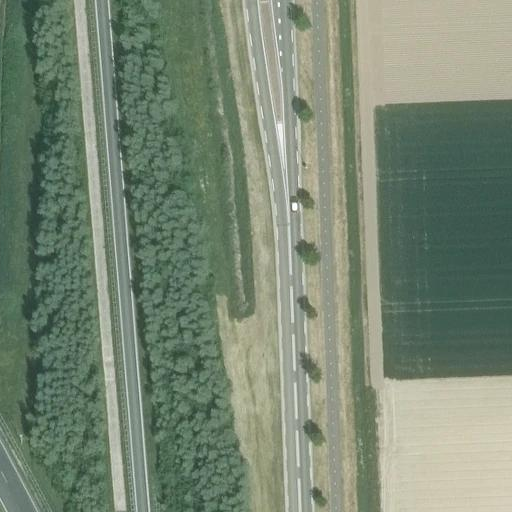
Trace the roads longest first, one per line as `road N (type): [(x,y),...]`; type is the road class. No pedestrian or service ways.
road 1 (trunk): [(98,0),(142,511)]
road 2 (tertiary): [(299,511),(284,185)]
road 3 (tertiary): [(250,0),(275,173),(284,185)]
road 4 (tertiary): [(284,185),(291,172),(284,0)]
